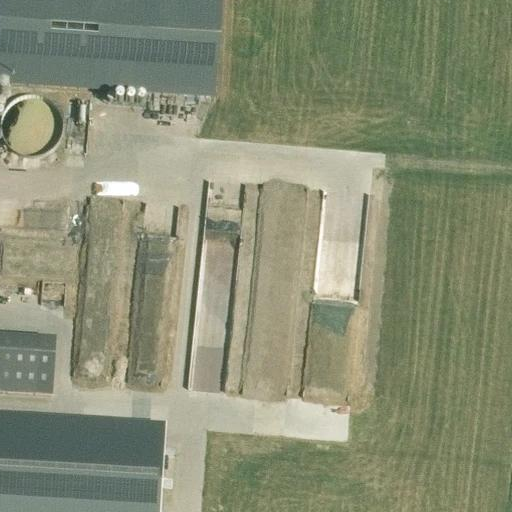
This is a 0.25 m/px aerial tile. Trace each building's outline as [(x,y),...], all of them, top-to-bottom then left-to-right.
[(0,0),(0,83),(212,97),(218,0),(0,0)] [(59,113),(55,107),(50,103),(44,99),(37,97),(30,97),(23,98),(16,101),(11,105),(6,110),(2,116),(0,123),(0,129),(0,130),(1,137),(4,143),(8,149),(13,154),(19,157),(26,160),(33,160),(40,159),(47,156),(53,152),(57,147),(61,141),(63,134),(63,127),(62,120),(59,113)] [(57,301),(57,276),(37,276),(37,300),(57,301)] [(79,331),(76,367),(96,369),(99,333),(79,331)] [(51,397),(54,348),(38,347),(0,344),(0,393),(35,396),(51,397)] [(0,511),(159,511),(165,431),(0,419),(0,511)]
